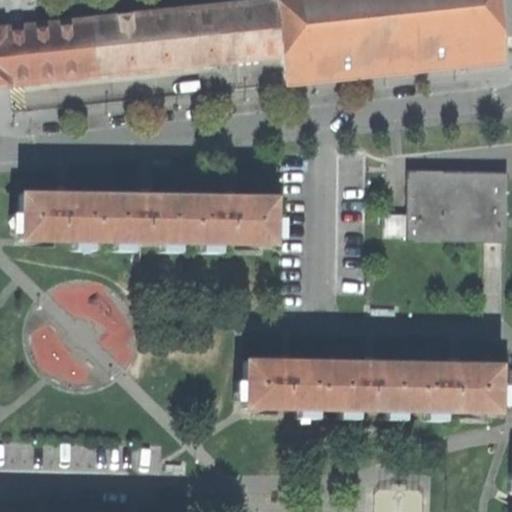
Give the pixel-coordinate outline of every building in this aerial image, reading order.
[(285,85),(504,62),(497,0),(263,0),(36,24),(0,27),(0,86),(282,57),(285,85)] [(384,233),(403,233),(403,238),(501,239),(502,177),(456,176),(404,175),(404,215),(385,215),(384,233)] [(20,194),(19,239),(112,239),(111,220),(103,219),(103,195),(70,195),(68,193),(62,193),(55,193),(54,195),(20,194)] [(137,196),(103,195),(103,219),(111,220),(112,239),(178,240),(178,219),(186,219),(187,196),(153,196),(152,193),(143,193),(139,193),(137,196)] [(222,197),(187,196),(186,219),(178,219),(178,240),(270,242),(271,197),(237,197),(236,194),(228,194),(223,194),(222,197)] [(243,361),(242,406),(335,407),(335,385),(327,385),(328,362),(294,361),(293,360),(285,360),(279,360),(278,362),(243,361)] [(361,363),(328,362),(327,385),(335,385),(335,407),(401,408),(401,387),(410,387),(411,363),(377,363),(376,361),(368,361),(362,361),(361,363)] [(446,364),(411,363),(410,387),(401,387),(401,408),(493,409),(494,364),(461,364),(459,362),(453,362),(447,362),(446,364)]
